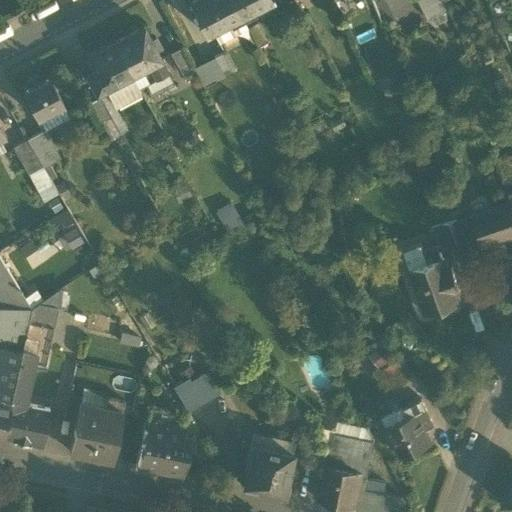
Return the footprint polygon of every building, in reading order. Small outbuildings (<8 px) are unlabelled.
[(241,15),(232,0),(188,0),(205,33),(211,30),(228,21),(241,15)] [(232,0),(241,15),(269,0),(232,0)] [(445,10),(440,0),(417,0),(427,19),(445,10)] [(228,21),(211,30),(218,42),(247,27),(243,20),(230,27),(228,21)] [(247,27),(257,47),(267,42),(257,22),(247,27)] [(114,40),(132,73),(160,59),(142,25),(114,40)] [(98,91),(105,88),(132,73),(114,40),(86,54),(91,65),(84,69),(99,97),(100,96),(98,91)] [(169,53),(182,76),(194,70),(181,47),(169,53)] [(214,56),(224,75),(233,70),(223,52),(214,56)] [(224,75),(214,56),(202,62),(212,81),(224,75)] [(166,70),(160,59),(132,73),(138,85),(166,70)] [(138,85),(132,73),(105,88),(114,104),(140,90),(138,85)] [(23,91),(37,118),(63,104),(49,77),(23,91)] [(116,125),(105,131),(109,138),(126,129),(114,104),(105,88),(98,91),(100,96),(111,116),(116,125)] [(88,102),(100,121),(111,116),(100,96),(99,97),(88,102)] [(69,116),(63,104),(37,118),(38,119),(43,127),(43,130),(45,129),(69,116)] [(111,116),(100,121),(105,131),(116,125),(111,116)] [(474,163),(490,209),(511,201),(508,192),(511,190),(511,128),(488,137),(496,156),(474,163)] [(43,130),(27,138),(26,138),(13,146),(29,174),(43,166),(59,156),(45,129),(43,130)] [(60,194),(43,166),(29,174),(44,203),(60,194)] [(472,215),(482,245),(511,235),(511,201),(490,209),(472,215)] [(471,249),(482,245),(472,215),(459,219),(469,248),(469,249),(470,249),(471,249)] [(443,222),(451,244),(463,240),(456,218),(443,222)] [(0,279),(11,273),(0,255),(0,279)] [(410,268),(426,313),(459,301),(456,290),(460,289),(452,266),(448,268),(443,256),(417,266),(410,268)] [(0,314),(27,321),(31,307),(31,306),(11,273),(0,279),(0,314)] [(31,307),(27,321),(23,339),(47,344),(56,308),(37,303),(31,307)] [(0,395),(10,398),(23,339),(27,321),(0,314),(0,395)] [(23,339),(10,398),(2,435),(40,443),(49,406),(20,400),(22,392),(24,392),(31,362),(43,365),(47,344),(23,339)] [(188,383),(199,402),(211,395),(200,376),(188,383)] [(176,391),(187,409),(199,402),(188,383),(176,391)] [(63,417),(74,419),(78,400),(79,394),(68,392),(63,417)] [(0,434),(2,435),(10,398),(0,395),(0,434)] [(68,449),(111,458),(123,399),(106,396),(104,405),(78,400),(74,419),(68,449)] [(385,423),(401,455),(433,440),(427,426),(433,422),(421,397),(402,406),(405,413),(385,423)] [(137,463),(181,472),(189,436),(182,435),(184,426),(166,423),(165,427),(146,423),(137,463)] [(320,499),(383,511),(387,491),(383,490),(365,487),(367,475),(366,475),(373,437),(333,430),(330,446),(320,499)] [(274,492),(282,494),(287,490),(288,485),(285,481),(292,449),(249,441),(244,467),(246,467),(242,483),(253,485),(253,484),(274,488),(274,492)] [(365,487),(383,490),(385,479),(367,475),(365,487)] [(511,485),(501,501),(511,508),(511,485)] [(383,511),(388,511),(402,511),(404,501),(401,494),(387,491),(383,511)]
